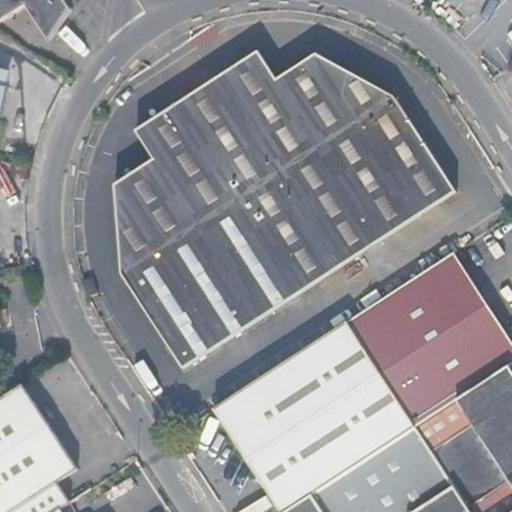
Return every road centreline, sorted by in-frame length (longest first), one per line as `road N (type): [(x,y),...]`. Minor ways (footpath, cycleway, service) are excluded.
road 1 (unclassified): [(144,15),(75,98),(48,178),(45,224),(63,306),(195,511)]
road 2 (unclassified): [(511,152),(435,45),(360,0)]
